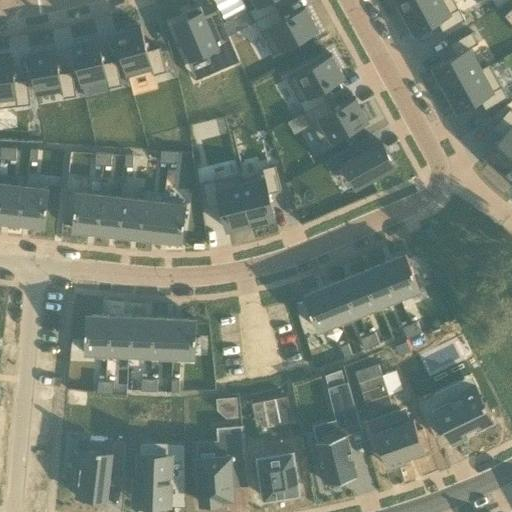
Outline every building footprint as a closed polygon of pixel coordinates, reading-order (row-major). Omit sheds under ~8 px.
[(254,0),(258,5),(249,10),(255,21),(277,8),(272,0),(254,0)] [(396,0),(402,11),(422,0),(396,0)] [(443,0),(422,0),(402,11),(415,33),(437,20),(443,31),(465,19),(459,8),(451,12),(443,0)] [(189,17),(172,24),(190,65),(209,56),(215,71),(240,61),(222,20),(209,26),(204,15),(200,5),(186,11),(189,17)] [(277,8),(255,21),(261,31),(269,27),(282,49),(318,29),(306,6),(283,19),(277,8)] [(127,29),(115,32),(127,72),(151,65),(154,74),(166,71),(160,47),(148,50),(141,25),(138,26),(138,23),(127,26),(127,29)] [(456,55),(433,67),(445,89),(482,69),(470,47),(478,43),(472,31),(450,44),(456,55)] [(98,37),(73,43),(82,83),(107,78),(109,87),(122,84),(116,60),(104,63),(98,37)] [(55,47),(30,52),(37,92),(62,88),(63,98),(76,95),(72,71),(60,73),(55,47)] [(0,97),(16,96),(17,105),(30,104),(27,79),(15,80),(12,55),(10,55),(10,52),(0,53),(0,97)] [(332,54),(295,74),(308,96),(299,101),(305,112),(327,100),(322,89),(344,77),(332,54)] [(482,69),(445,89),(457,111),(480,98),(486,109),(508,97),(502,86),(493,90),(482,69)] [(327,100),(305,112),(311,122),(319,118),(332,140),(368,120),(367,118),(370,117),(364,107),(362,108),(356,97),(333,110),(327,100)] [(502,136),(484,154),(502,172),(511,161),(511,110),(510,109),(493,127),(502,136)] [(382,142),(343,164),(356,187),(395,165),(382,142)] [(1,147),(0,157),(0,158),(8,159),(9,147),(1,147)] [(9,147),(8,159),(16,160),(16,148),(9,147)] [(30,149),(29,160),(37,161),(38,149),(30,149)] [(161,150),(161,162),(169,162),(169,150),(161,150)] [(169,150),(169,162),(177,163),(177,151),(169,150)] [(96,152),(95,164),(103,165),(104,153),(96,152)] [(104,153),(103,165),(111,165),(112,153),(104,153)] [(125,154),(125,166),(133,166),(133,154),(125,154)] [(511,161),(502,172),(511,180),(511,161)] [(265,176),(241,182),(251,223),(252,222),(253,225),(264,222),(263,220),(275,217),(269,192),(281,188),(275,164),(263,167),(265,176)] [(215,179),(202,182),(208,206),(221,203),(227,229),(251,223),(241,182),(217,188),(215,179)] [(5,183),(1,220),(22,223),(27,185),(5,183)] [(27,185),(22,223),(45,225),(49,188),(27,185)] [(78,191),(73,229),(95,231),(100,194),(78,191)] [(100,194),(95,231),(117,234),(121,196),(100,194)] [(121,196),(117,234),(138,236),(143,199),(121,196)] [(143,199),(138,236),(160,239),(164,201),(143,199)] [(164,201),(160,239),(182,242),(187,204),(164,201)] [(406,253),(386,261),(400,297),(420,288),(406,253)] [(386,261),(365,270),(379,305),(400,297),(386,261)] [(365,270),(345,278),(359,313),(379,305),(365,270)] [(345,278),(324,286),(338,322),(359,313),(345,278)] [(324,286),(304,295),(318,330),(338,322),(324,286)] [(87,314),(85,352),(107,353),(109,315),(87,314)] [(109,315),(107,353),(129,354),(131,316),(109,315)] [(131,316),(129,354),(151,355),(153,317),(131,316)] [(153,317),(151,355),(173,356),(175,318),(153,317)] [(175,318),(173,356),(195,357),(196,319),(175,318)] [(417,321),(410,324),(415,335),(422,332),(417,321)] [(410,324),(403,327),(407,338),(415,335),(410,324)] [(375,332),(368,335),(372,346),(380,343),(375,332)] [(368,335),(360,338),(365,349),(372,346),(368,335)] [(348,343),(341,346),(345,357),(352,354),(348,343)] [(342,370),(324,375),(328,387),(345,382),(342,370)] [(142,378),(141,390),(149,390),(150,378),(142,378)] [(150,378),(149,390),(157,391),(158,379),(150,378)] [(179,379),(171,379),(172,391),(180,391),(179,379)] [(98,380),(97,392),(105,393),(106,381),(98,380)] [(106,381),(105,393),(113,394),(114,382),(106,381)] [(316,440),(326,483),(329,482),(330,487),(345,483),(344,479),(357,476),(347,434),(362,430),(348,381),(328,387),(336,419),(340,435),(316,440)] [(436,393),(418,401),(435,436),(446,431),(452,443),(468,435),(468,436),(470,435),(477,431),(479,431),(477,427),(493,419),(486,406),(488,405),(485,401),(484,400),(482,396),(481,394),(481,395),(478,388),(442,406),(436,393)] [(415,420),(376,432),(388,469),(407,463),(406,459),(413,457),(414,459),(432,453),(424,429),(419,431),(415,420)] [(218,455),(198,457),(201,503),(222,502),(221,498),(234,498),(233,486),(232,461),(246,460),(242,425),(216,427),(217,439),(218,455)] [(135,477),(134,503),(154,503),(154,505),(155,505),(155,495),(186,496),(185,442),(180,442),(167,442),(166,456),(152,456),(138,455),(137,472),(139,472),(139,477),(135,477)] [(77,447),(73,483),(74,483),(75,481),(78,482),(77,497),(106,500),(106,502),(108,502),(114,452),(112,452),(112,453),(101,451),(102,450),(98,450),(97,451),(79,449),(79,447),(77,447)] [(293,451),(258,457),(264,498),(299,493),(293,451)]
